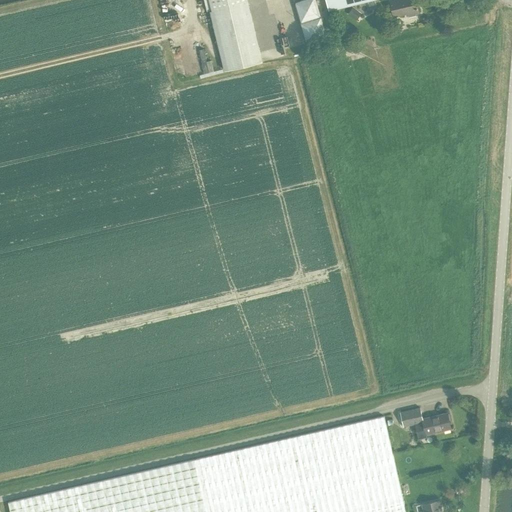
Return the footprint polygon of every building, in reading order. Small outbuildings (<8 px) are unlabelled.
[(225,71),(262,62),(247,0),(209,0),(212,11),(211,11),(225,71)] [(327,36),(315,0),(302,0),(295,3),(301,23),(306,42),(307,42),(307,43),(326,37),(326,36),(327,36)] [(326,0),(329,10),(331,10),(371,0),(326,0)] [(419,13),(415,0),(389,0),(394,16),(406,13),(407,16),(419,13)] [(361,14),(353,8),(348,14),(356,20),(361,14)] [(420,407),(400,412),(403,426),(415,424),(418,439),(427,437),(426,434),(451,429),(449,421),(451,420),(449,414),(448,414),(447,413),(422,418),(420,407)] [(384,416),(197,459),(209,511),(351,511),(403,500),(384,416)] [(8,502),(10,511),(209,511),(197,459),(8,502)] [(351,511),(405,511),(403,501),(403,500),(351,511)] [(441,511),(439,500),(422,504),(423,511),(441,511)]
